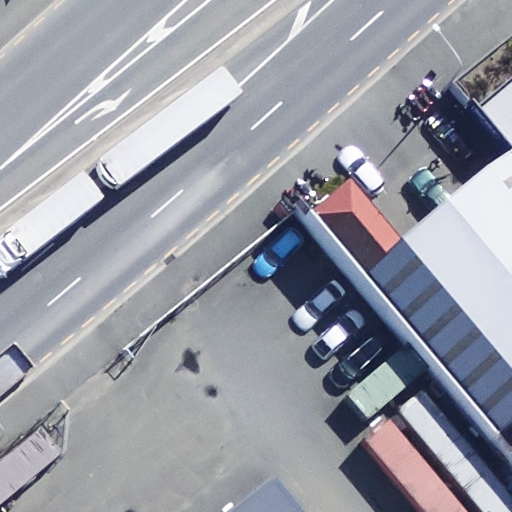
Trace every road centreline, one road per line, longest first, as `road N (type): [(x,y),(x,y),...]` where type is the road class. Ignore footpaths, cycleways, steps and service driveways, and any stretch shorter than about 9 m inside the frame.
road 1 (trunk): [(373,0),(0,316)]
road 2 (trunk): [(0,179),(82,131),(247,0)]
road 3 (trunk): [(0,124),(137,0)]
